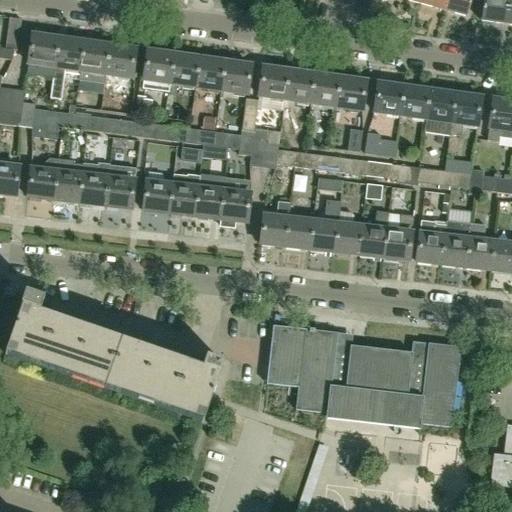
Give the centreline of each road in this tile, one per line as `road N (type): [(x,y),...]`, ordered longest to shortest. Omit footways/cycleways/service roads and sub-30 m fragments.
road 1 (residential): [(511,316),(0,255)]
road 2 (residential): [(511,61),(316,26)]
road 3 (residential): [(316,26),(130,0)]
